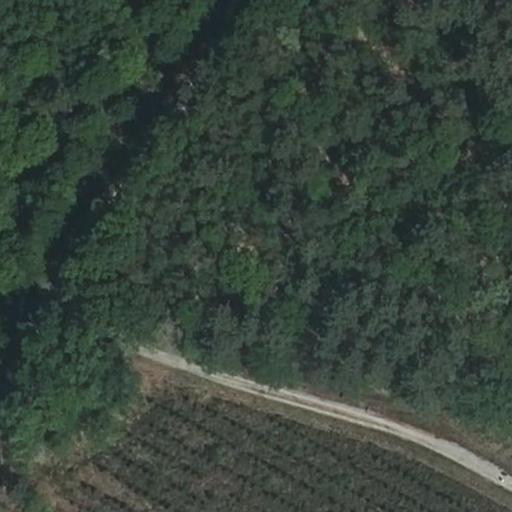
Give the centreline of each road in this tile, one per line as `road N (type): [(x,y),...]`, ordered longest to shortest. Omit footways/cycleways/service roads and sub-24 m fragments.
road 1 (track): [(511,474),(445,444),(246,385),(44,311),(252,0)]
road 2 (track): [(0,384),(44,311),(0,301)]
